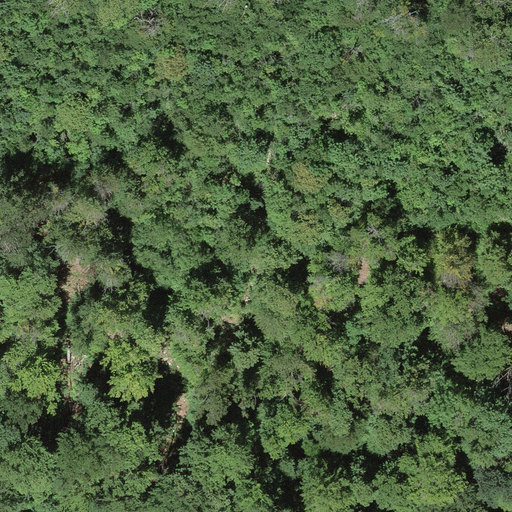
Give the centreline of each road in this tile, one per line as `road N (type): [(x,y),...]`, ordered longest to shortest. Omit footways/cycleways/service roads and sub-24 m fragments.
road 1 (track): [(157,511),(119,506),(0,461)]
road 2 (track): [(511,504),(378,511)]
